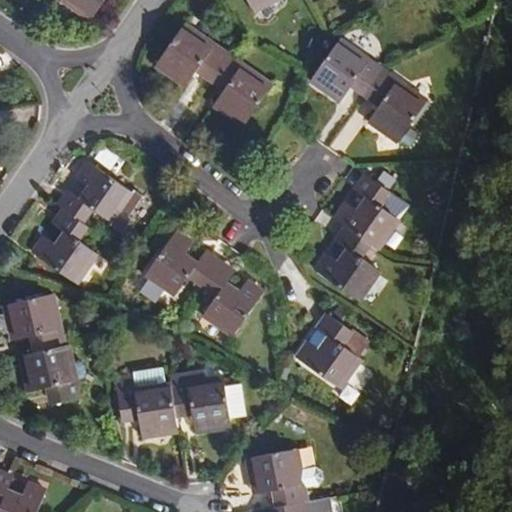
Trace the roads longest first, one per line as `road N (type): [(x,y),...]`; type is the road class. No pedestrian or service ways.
road 1 (residential): [(326,158),(294,205),(272,218),(237,208),(146,131)]
road 2 (residential): [(0,433),(199,511)]
